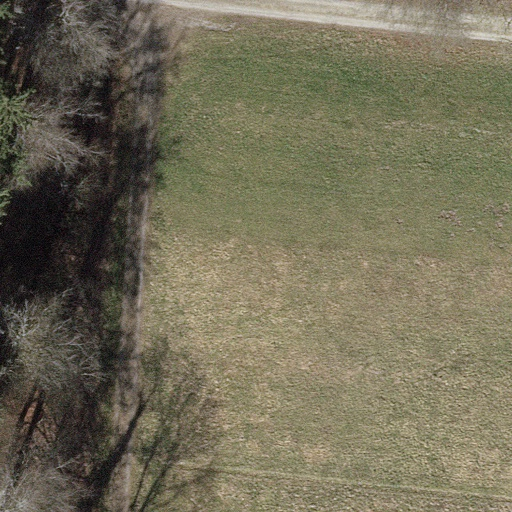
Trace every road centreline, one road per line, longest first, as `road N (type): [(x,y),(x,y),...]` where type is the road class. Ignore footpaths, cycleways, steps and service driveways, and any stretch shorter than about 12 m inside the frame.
road 1 (track): [(141,0),(111,511)]
road 2 (track): [(511,24),(265,0)]
